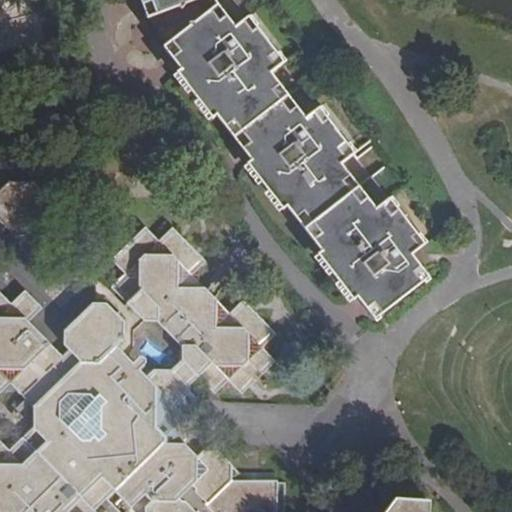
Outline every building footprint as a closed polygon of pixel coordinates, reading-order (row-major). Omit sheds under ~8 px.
[(142,0),(146,12),(177,0),(142,0)] [(239,0),(224,0),(165,45),(167,48),(182,67),(178,71),(214,118),(218,114),(253,159),(249,162),(284,207),(288,204),(323,249),(319,252),(354,297),(358,295),(376,318),(430,274),(415,253),(427,242),(356,151),(363,145),(329,100),(321,106),(286,60),(293,54),(259,9),(251,15),(239,0)] [(0,191),(0,220),(15,237),(40,238),(52,225),(53,200),(35,183),(11,182),(0,191)] [(93,305),(64,332),(64,347),(69,352),(62,358),(29,323),(44,310),(26,291),(18,298),(5,297),(0,291),(0,394),(3,391),(18,392),(34,410),(33,428),(15,445),(3,445),(0,441),(0,511),(95,511),(115,493),(130,510),(145,496),(150,503),(140,511),(197,511),(196,510),(202,504),(205,507),(239,475),(210,445),(197,457),(185,445),(189,441),(189,423),(196,418),(196,398),(191,393),(191,386),(199,379),(214,395),(221,389),(236,390),(242,395),(276,363),(269,356),(269,343),(277,336),(244,302),(237,309),(223,309),(218,302),(205,315),(193,302),(206,290),(199,284),(199,270),(206,263),(173,229),(167,235),(152,235),(146,228),(112,261),(119,267),(119,282),(112,288),(127,305),(117,316),(107,305),(93,305)] [(428,511),(429,505),(394,502),(386,511),(428,511)]
